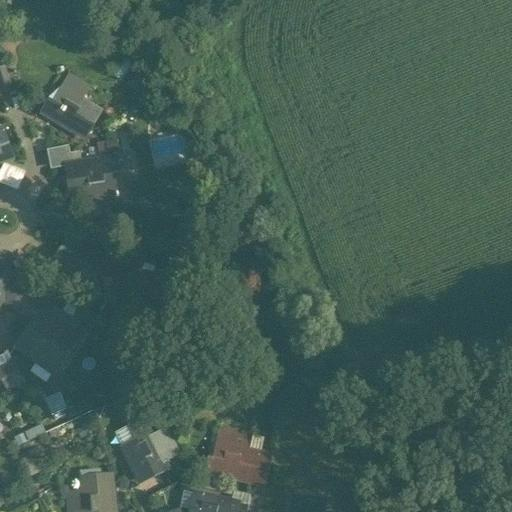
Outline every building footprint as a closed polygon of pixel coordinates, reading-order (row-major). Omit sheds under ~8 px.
[(5,68),(0,69),(0,90),(2,95),(13,91),(5,68)] [(86,88),(69,78),(62,91),(58,88),(43,114),(77,134),(84,121),(92,126),(100,113),(79,101),(86,88)] [(115,159),(76,165),(79,180),(69,181),(72,196),(95,192),(98,207),(117,204),(115,189),(110,189),(108,176),(117,174),(115,159)] [(0,183),(20,189),(26,170),(4,164),(0,176),(0,183)] [(86,241),(78,253),(66,245),(57,257),(65,262),(57,274),(89,297),(98,285),(90,279),(98,268),(102,271),(110,258),(86,241)] [(27,287),(0,267),(0,305),(3,301),(13,308),(27,287)] [(53,305),(27,287),(13,308),(33,323),(41,311),(47,315),(53,305)] [(47,315),(41,311),(33,323),(15,348),(38,363),(42,359),(57,369),(79,338),(47,315)] [(23,384),(8,352),(0,355),(0,381),(2,381),(7,392),(23,384)] [(179,404),(169,407),(175,425),(185,422),(179,404)] [(169,415),(161,417),(164,427),(172,424),(169,415)] [(156,448),(143,422),(130,428),(136,441),(123,448),(139,481),(153,474),(154,477),(167,470),(158,452),(161,451),(159,447),(156,448)] [(250,437),(221,431),(218,446),(222,447),(220,460),(210,458),(207,473),(245,481),(248,467),(258,469),(261,454),(247,451),(250,437)] [(276,443),(250,437),(247,451),(261,454),(258,469),(248,467),(245,481),(266,486),(276,443)] [(102,487),(101,477),(81,479),(83,493),(69,495),(70,511),(114,511),(112,486),(102,487)] [(236,511),(238,504),(199,496),(195,511),(236,511)] [(322,511),(324,501),(295,498),(293,511),(322,511)]
